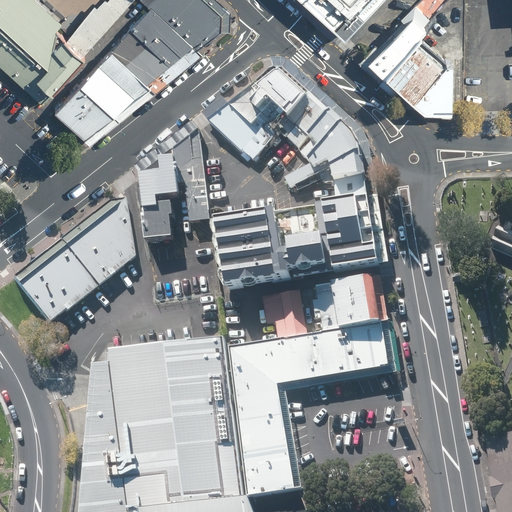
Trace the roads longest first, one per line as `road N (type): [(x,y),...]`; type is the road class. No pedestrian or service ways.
road 1 (primary): [(444,511),(395,170)]
road 2 (primary): [(424,177),(470,511)]
road 3 (tertiary): [(212,76),(0,246)]
road 4 (primary): [(391,160),(365,118),(273,33)]
road 5 (primary): [(289,18),(408,135)]
road 6 (tertiary): [(35,511),(42,444),(29,401),(0,356)]
